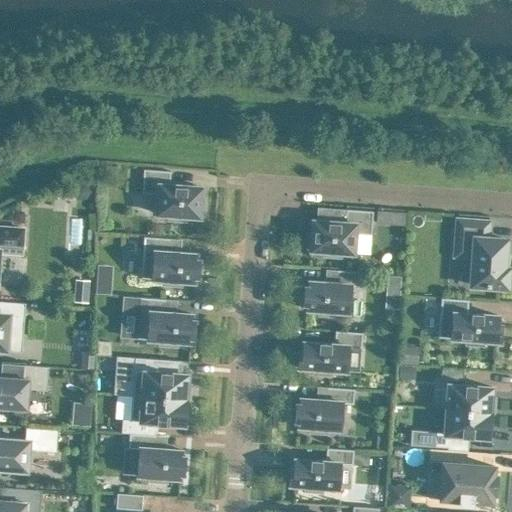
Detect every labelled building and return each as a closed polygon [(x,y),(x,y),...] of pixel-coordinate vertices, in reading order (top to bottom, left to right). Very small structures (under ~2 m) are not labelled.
[(201,200),(202,187),(169,184),(170,171),(144,169),(142,192),(158,194),(157,214),(168,215),(168,221),(186,222),(187,216),(199,217),(199,215),(204,216),(205,200),(201,200)] [(354,253),(355,233),(371,234),(373,211),(346,209),(345,222),(313,220),(312,233),(307,233),(306,248),(311,248),(310,250),(323,251),(323,257),(341,258),(342,252),(354,253)] [(376,211),(375,223),(388,225),(389,212),(376,211)] [(488,222),(458,220),(455,255),(473,257),(471,285),(507,288),(509,268),(504,267),(506,239),(487,238),(488,222)] [(0,243),(22,245),(23,228),(0,226),(0,243)] [(200,259),(196,259),(197,253),(170,252),(171,239),(144,237),(141,277),(164,279),(163,285),(182,287),(182,280),(195,281),(195,276),(198,276),(200,259)] [(102,283),(103,262),(87,261),(86,282),(102,283)] [(363,272),(336,270),(335,283),(308,281),(308,286),(304,286),(303,303),(306,303),(306,309),(318,310),(318,316),(336,317),(337,311),(349,312),(351,285),(362,286),(363,272)] [(390,276),(390,288),(400,289),(400,277),(390,276)] [(195,320),(192,320),(192,314),(165,312),(166,299),(139,297),(136,338),(159,340),(159,346),(177,347),(178,341),(190,342),(191,336),(194,336),(195,320)] [(468,300),(441,298),(439,337),(466,339),(465,345),(484,346),(484,340),(499,341),(500,325),(497,324),(498,315),(482,314),(482,313),(467,312),(468,300)] [(0,348),(6,349),(7,335),(23,336),(25,303),(0,301),(0,348)] [(348,346),(361,347),(362,333),(335,331),(334,343),(319,342),(319,343),(304,341),(303,351),(299,350),(298,367),(313,368),(313,374),(331,376),(332,369),(346,371),(348,346)] [(96,341),(95,355),(102,355),(109,355),(110,342),(96,341)] [(401,348),(400,363),(417,364),(418,349),(401,348)] [(82,353),(81,367),(92,367),(93,353),(82,353)] [(126,372),(127,357),(109,355),(102,355),(101,370),(126,372)] [(46,390),(48,367),(24,365),(23,379),(0,376),(0,409),(8,411),(8,407),(26,408),(27,389),(46,390)] [(400,367),(399,379),(414,380),(415,368),(400,367)] [(441,367),(440,379),(462,381),(463,369),(441,367)] [(187,384),(187,381),(187,374),(171,373),(171,372),(160,371),(160,372),(134,370),(132,395),(186,399),(190,400),(191,384),(187,384)] [(492,387),(476,386),(476,385),(465,384),(465,385),(448,384),(446,409),(490,412),(495,412),(496,397),(491,397),(492,387)] [(354,389),(327,387),(326,400),(299,398),(299,404),(296,403),(294,420),(298,420),(297,426),(310,427),(309,433),(328,434),(328,428),(340,429),(342,403),(353,403),(354,389)] [(184,424),(186,399),(132,395),(130,421),(122,420),(121,432),(151,434),(152,422),(157,422),(157,423),(168,424),(168,423),(184,424)] [(489,437),(490,412),(446,409),(444,434),(461,435),(461,436),(472,437),(472,436),(489,437)] [(11,439),(0,437),(0,475),(1,476),(3,476),(5,476),(6,476),(7,476),(8,475),(9,474),(10,473),(10,472),(11,470),(11,469),(27,470),(28,449),(57,451),(58,429),(12,426),(11,439)] [(411,430),(410,444),(436,446),(437,432),(411,430)] [(185,456),(182,456),(182,450),(155,448),(156,435),(129,433),(128,447),(139,448),(137,475),(149,476),(149,482),(167,483),(168,477),(180,478),(180,472),(184,472),(185,456)] [(96,434),(95,446),(112,447),(113,435),(96,434)] [(377,438),(377,448),(387,448),(387,439),(377,438)] [(424,465),(425,446),(392,444),(391,462),(424,465)] [(352,464),(353,450),(327,448),(326,460),(310,459),(310,460),(295,458),(294,468),(291,467),(289,484),(304,485),(304,491),(323,493),(323,487),(337,488),(339,463),(352,464)] [(493,501),(496,464),(443,460),(440,496),(459,498),(459,502),(473,503),(473,499),(493,501)] [(25,511),(39,511),(41,490),(3,487),(2,500),(0,500),(0,511),(25,511)] [(389,501),(390,491),(372,490),(371,500),(389,501)] [(142,495),(117,493),(116,508),(141,509),(142,495)]
